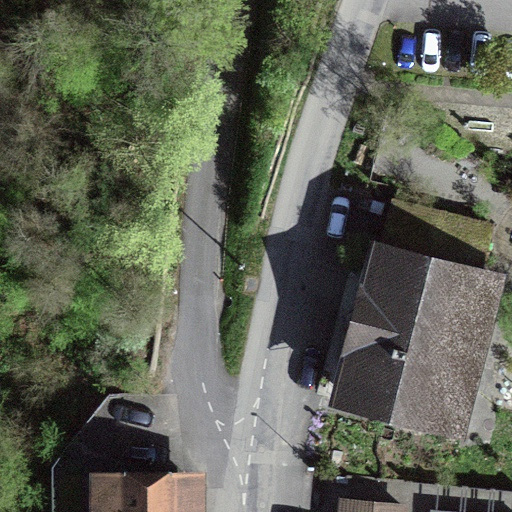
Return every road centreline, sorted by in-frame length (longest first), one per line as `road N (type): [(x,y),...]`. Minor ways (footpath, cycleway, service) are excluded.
road 1 (tertiary): [(251,511),(371,0)]
road 2 (residential): [(240,511),(213,400),(202,186),(226,0)]
